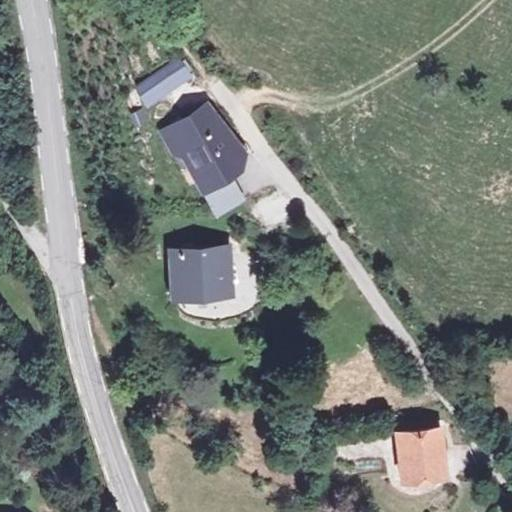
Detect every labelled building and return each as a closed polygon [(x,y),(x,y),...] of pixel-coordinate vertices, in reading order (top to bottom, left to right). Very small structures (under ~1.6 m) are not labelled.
[(183,57),(142,77),(151,95),(195,73),(183,57)] [(213,102),(179,119),(189,138),(193,148),(209,177),(241,160),(242,156),(241,153),(229,131),(213,102)] [(189,138),(179,119),(168,125),(178,143),(189,138)] [(232,129),(229,131),(241,153),(246,150),(232,129)] [(230,252),(176,257),(179,296),(235,291),(230,252)] [(438,431),(400,434),(408,481),(444,475),(438,431)]
